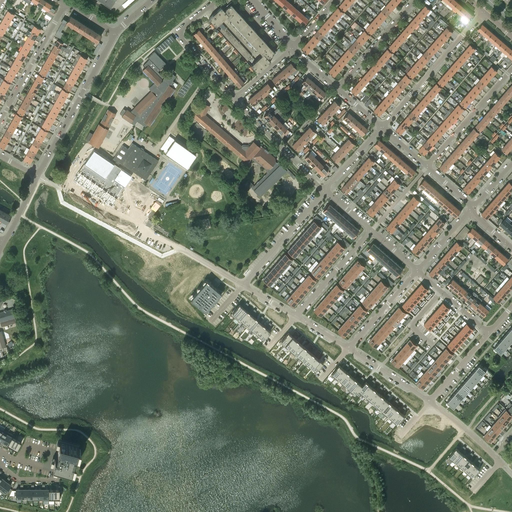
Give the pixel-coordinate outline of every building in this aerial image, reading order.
[(46,1),(44,0),(38,0),(36,4),(40,6),(38,9),(40,10),(42,7),(46,1)] [(286,0),(282,5),(287,9),(291,4),(286,0)] [(451,0),(448,3),(446,6),(449,9),(447,11),(449,12),(451,10),(453,8),(458,2),(455,0),(451,0)] [(47,11),(51,5),(46,1),(42,7),(47,11)] [(349,6),(344,1),(340,6),(345,10),(347,8),(352,12),(353,10),(349,6)] [(391,11),(395,7),(390,2),(386,6),(391,11)] [(458,2),(453,8),(458,12),(463,7),(458,2)] [(209,18),(213,22),(216,26),(217,25),(216,25),(227,14),(233,20),(230,22),(256,51),(258,48),(264,54),(252,65),(251,64),(258,72),(271,61),(268,58),(275,52),(231,4),(224,10),(221,7),(209,18)] [(291,4),(287,9),(291,13),(296,8),(291,4)] [(57,8),(51,5),(47,11),(53,14),(57,8)] [(388,16),(391,11),(386,6),(382,11),(388,16)] [(425,6),(421,10),(426,15),(430,10),(425,6)] [(338,7),(334,12),(340,17),(344,12),(338,7)] [(463,7),(458,12),(463,16),(468,11),(463,7)] [(296,8),(291,13),(296,17),(300,12),(296,8)] [(421,10),(417,15),(422,19),(424,17),(426,19),(427,17),(428,16),(426,15),(421,10)] [(7,11),(4,16),(11,20),(14,14),(7,11)] [(384,20),(388,16),(382,11),(378,15),(384,20)] [(468,11),(463,16),(468,21),(473,16),(468,11)] [(300,12),(296,17),(300,21),(305,15),(300,12)] [(334,12),(330,17),(336,21),(340,17),(334,12)] [(63,18),(61,21),(62,22),(65,24),(96,43),(97,42),(101,35),(71,15),(67,21),(63,18)] [(305,15),(300,21),(305,25),(309,20),(305,15)] [(378,15),(374,20),(380,25),(384,20),(378,15)] [(417,15),(413,20),(418,24),(422,19),(417,15)] [(1,21),(8,25),(11,20),(4,16),(1,21)] [(330,17),(326,21),(332,26),(336,21),(330,17)] [(376,29),(380,25),(374,20),(370,24),(376,29)] [(413,20),(409,24),(414,28),(418,24),(413,20)] [(442,20),(440,21),(442,23),(447,27),(447,28),(447,27),(443,32),(448,37),(452,32),(454,30),(444,22),(442,20)] [(326,21),(322,26),(328,30),(332,26),(326,21)] [(372,34),(376,29),(370,24),(366,29),(372,34)] [(409,24),(405,29),(410,33),(414,28),(409,24)] [(482,24),(478,29),(481,32),(478,34),(479,35),(481,37),(483,34),(487,28),(482,24)] [(31,31),(37,35),(40,29),(34,25),(31,31)] [(322,26),(318,30),(324,35),(328,30),(322,26)] [(487,28),(483,34),(488,38),(492,33),(487,28)] [(28,36),(34,40),(37,35),(31,31),(28,29),(25,35),(28,36)] [(198,29),(193,34),(197,38),(202,34),(198,29)] [(405,29),(401,33),(406,38),(410,33),(405,29)] [(318,30),(314,35),(320,39),(322,37),(324,39),(325,38),(326,37),(324,35),(318,30)] [(361,35),(360,35),(366,40),(370,35),(365,31),(364,31),(361,35)] [(443,32),(439,37),(444,41),(448,37),(443,32)] [(401,33),(397,38),(402,42),(406,38),(401,33)] [(492,33),(488,38),(491,41),(489,43),(491,44),(493,42),(497,37),(492,33)] [(202,34),(197,38),(201,42),(206,38),(202,34)] [(171,35),(155,49),(159,53),(175,40),(171,35)] [(314,35),(310,39),(316,44),(318,41),(321,43),(322,41),(320,39),(314,35)] [(357,39),(357,40),(362,45),(366,40),(360,35),(357,39)] [(31,45),(34,40),(28,36),(25,41),(31,45)] [(353,39),(351,42),(353,44),(358,49),(362,45),(357,40),(357,39),(352,36),(351,37),(352,39),(353,39)] [(206,38),(201,42),(205,47),(210,43),(212,41),(208,37),(206,38)] [(439,37),(435,41),(440,46),(444,41),(439,37)] [(497,37),(493,42),(498,47),(502,41),(497,37)] [(346,38),(345,40),(347,42),(349,44),(346,46),(347,47),(349,49),(354,54),(358,49),(353,44),(351,42),(348,40),(346,38)] [(397,38),(393,42),(398,47),(399,45),(402,47),(403,45),(404,44),(402,42),(397,38)] [(310,39),(306,44),(312,48),(316,44),(310,39)] [(20,45),(22,46),(28,50),(31,45),(25,41),(22,40),(20,45)] [(57,40),(54,45),(60,49),(63,51),(65,47),(61,45),(63,43),(57,40)] [(435,41),(431,45),(437,50),(440,46),(435,41)] [(501,50),(497,54),(499,56),(503,51),(507,46),(502,41),(498,47),(501,50)] [(393,42),(389,47),(394,51),(398,47),(393,42)] [(210,43),(205,47),(209,51),(213,47),(210,43)] [(306,44),(302,48),(308,53),(312,48),(306,44)] [(60,49),(54,45),(51,51),(57,54),(60,49)] [(431,45),(427,50),(433,55),(437,50),(431,45)] [(470,45),(466,49),(471,54),(475,49),(470,45)] [(19,52),(26,55),(28,50),(22,46),(19,52)] [(511,49),(507,46),(503,51),(506,54),(504,56),(506,58),(508,56),(508,55),(511,50),(511,49)] [(213,47),(209,51),(212,56),(217,51),(213,47)] [(349,49),(345,53),(350,58),(354,54),(349,49)] [(387,49),(383,54),(388,58),(392,53),(387,49)] [(466,49),(462,54),(467,58),(471,54),(466,49)] [(427,50),(423,54),(429,59),(433,55),(427,50)] [(51,51),(48,56),(54,59),(57,54),(51,51)] [(149,59),(143,65),(145,67),(143,70),(155,82),(148,88),(151,91),(134,108),(135,109),(132,113),(127,109),(126,111),(123,109),(120,113),(122,115),(122,116),(134,125),(137,121),(145,127),(147,124),(149,125),(174,89),(171,86),(174,82),(172,80),(175,76),(170,72),(164,78),(157,72),(166,63),(154,51),(148,57),(149,59)] [(217,51),(212,56),(216,60),(221,56),(217,51)] [(23,60),(26,55),(19,52),(16,57),(23,60)] [(345,53),(341,58),(346,63),(350,58),(345,53)] [(383,54),(379,58),(384,62),(386,64),(387,63),(391,60),(388,58),(383,54)] [(423,54),(419,59),(425,64),(429,59),(423,54)] [(462,54),(458,59),(463,63),(465,65),(466,64),(468,62),(469,60),(467,58),(462,54)] [(77,60),(84,64),(87,59),(80,55),(77,60)] [(45,61),(51,65),(54,59),(48,56),(45,61)] [(221,56),(216,60),(220,65),(225,60),(221,56)] [(16,57),(13,62),(20,66),(23,60),(16,57)] [(416,59),(413,62),(415,63),(421,68),(425,64),(419,59),(417,57),(416,59)] [(341,58),(337,62),(343,67),(346,63),(341,58)] [(379,58),(375,63),(380,67),(384,62),(379,58)] [(458,59),(454,63),(459,67),(463,63),(458,59)] [(77,60),(74,66),(81,69),(84,64),(77,60)] [(225,60),(220,65),(224,69),(229,65),(225,60)] [(45,61),(42,67),(47,70),(51,65),(45,61)] [(17,71),(20,66),(13,62),(10,67),(17,71)] [(337,62),(333,67),(339,72),(343,67),(337,62)] [(286,67),(291,73),(296,68),(291,63),(286,67)] [(375,63),(371,67),(376,72),(380,67),(375,63)] [(415,63),(411,68),(412,68),(417,73),(421,68),(415,63)] [(454,63),(450,68),(455,72),(459,67),(454,63)] [(81,69),(74,66),(72,64),(69,70),(72,71),(78,75),(81,69)] [(407,64),(405,66),(408,68),(407,68),(409,70),(407,72),(413,77),(417,73),(412,68),(411,68),(407,64)] [(229,65),(224,69),(227,73),(232,69),(229,65)] [(488,71),(493,76),(497,71),(492,66),(488,71)] [(10,67),(7,72),(14,76),(17,71),(10,67)] [(47,70),(42,67),(39,72),(44,75),(47,70)] [(286,77),(291,73),(286,67),(281,71),(286,77)] [(333,67),(329,71),(335,76),(339,72),(333,67)] [(371,67),(367,72),(372,76),(376,72),(371,67)] [(450,68),(446,72),(451,76),(455,72),(450,68)] [(232,69),(227,73),(231,78),(236,74),(232,69)] [(72,71),(69,76),(75,80),(78,75),(72,71)] [(281,71),(276,75),(282,81),(286,77),(281,71)] [(489,80),(493,76),(488,71),(484,75),(489,80)] [(14,76),(7,72),(4,78),(11,81),(14,76)] [(367,72),(363,77),(368,81),(372,76),(367,72)] [(446,72),(442,77),(447,81),(451,76),(446,72)] [(35,79),(41,82),(44,77),(38,74),(35,79)] [(236,74),(231,78),(235,82),(240,78),(236,74)] [(406,74),(402,79),(407,84),(411,79),(406,74)] [(282,81),(276,75),(272,79),(277,85),(282,81)] [(485,85),(489,80),(484,75),(480,80),(485,85)] [(75,80),(69,76),(66,81),(72,85),(75,80)] [(186,82),(178,93),(183,97),(191,85),(194,79),(189,76),(186,82)] [(240,78),(235,82),(239,87),(244,82),(242,80),(244,78),(242,76),(240,78)] [(304,84),(300,89),(302,91),(306,86),(311,80),(306,76),(301,82),(304,84)] [(363,77),(359,81),(364,86),(368,81),(363,77)] [(442,77),(438,82),(443,86),(447,81),(442,77)] [(0,79),(0,84),(0,85),(7,89),(10,83),(1,78),(0,79)] [(35,79),(32,84),(37,88),(41,82),(35,79)] [(402,79),(398,83),(403,88),(407,84),(402,79)] [(309,88),(305,92),(308,94),(311,90),(316,85),(311,80),(306,86),(309,88)] [(482,89),(485,85),(480,80),(476,84),(482,89)] [(72,85),(66,81),(63,87),(70,90),(72,85)] [(359,81),(355,86),(360,90),(364,86),(359,81)] [(267,83),(262,87),(267,93),(272,89),(267,83)] [(398,83),(394,88),(400,93),(403,88),(398,83)] [(436,83),(432,88),(437,92),(441,87),(436,83)] [(37,88),(32,84),(29,90),(34,93),(37,88)] [(482,89),(476,84),(472,89),(478,94),(482,89)] [(316,85),(311,90),(316,95),(321,89),(316,85)] [(355,86),(351,91),(356,95),(358,93),(360,95),(362,93),(361,93),(362,92),(360,90),(355,86)] [(390,88),(388,90),(388,91),(390,92),(396,97),(400,93),(394,88),(392,86),(391,88),(390,88)] [(258,91),(263,97),(267,93),(262,87),(258,91)] [(59,94),(65,98),(68,92),(62,88),(59,94)] [(432,88),(428,93),(433,97),(437,92),(432,88)] [(316,95),(315,97),(319,101),(321,99),(326,93),(321,89),(316,95)] [(478,94),(472,89),(468,93),(474,98),(478,94)] [(29,90),(26,95),(31,98),(34,93),(29,90)] [(258,91),(253,96),(258,101),(263,97),(258,91)] [(506,91),(502,95),(507,100),(511,95),(506,91)] [(390,92),(386,97),(392,102),(396,97),(390,92)] [(428,93),(424,97),(429,101),(433,97),(428,93)] [(474,98),(468,93),(464,98),(470,103),(474,98)] [(63,103),(65,98),(59,94),(56,99),(63,103)] [(23,100),(28,104),(31,98),(26,95),(23,100)] [(502,95),(499,100),(503,104),(507,100),(502,95)] [(258,101),(253,96),(248,100),(253,105),(258,101)] [(386,97),(382,101),(388,106),(392,102),(386,97)] [(424,97),(420,102),(425,106),(429,101),(424,97)] [(470,103),(464,98),(460,103),(466,107),(470,103)] [(63,103),(56,99),(53,104),(60,108),(63,103)] [(23,100),(20,106),(25,109),(28,104),(23,100)] [(334,100),(330,105),(335,110),(340,106),(334,100)] [(499,100),(495,104),(500,108),(503,104),(499,100)] [(382,101),(378,106),(384,111),(388,106),(382,101)] [(420,102),(416,106),(421,111),(425,106),(420,102)] [(251,158),(267,172),(253,185),(248,180),(242,185),(248,190),(251,187),(260,196),(286,171),(293,179),(295,177),(285,167),(284,168),(278,162),(277,163),(275,162),(275,157),(268,152),(268,151),(267,151),(267,150),(266,150),(266,149),(265,149),(261,145),(259,147),(253,142),(249,146),(249,145),(243,145),(242,146),(205,115),(209,106),(202,103),(199,109),(198,109),(192,116),(240,157),(247,163),(251,158)] [(57,113),(60,108),(53,104),(50,110),(57,113)] [(459,104),(455,109),(460,114),(464,109),(459,104)] [(495,104),(491,109),(496,113),(500,108),(495,104)] [(331,115),(335,110),(330,105),(325,110),(331,115)] [(25,109),(20,106),(17,111),(22,114),(25,109)] [(378,106),(374,111),(380,115),(384,111),(378,106)] [(416,106),(412,111),(417,115),(421,111),(416,106)] [(449,112),(451,113),(456,118),(460,114),(455,109),(453,107),(451,109),(449,112)] [(98,147),(104,136),(108,129),(107,128),(116,113),(108,109),(99,124),(98,123),(92,134),(89,132),(85,139),(98,147)] [(491,109),(487,113),(492,117),(496,113),(491,109)] [(57,113),(50,110),(47,115),(54,118),(57,113)] [(325,110),(321,114),(327,120),(331,115),(325,110)] [(268,121),(273,115),(269,111),(263,116),(268,121)] [(412,111),(408,115),(413,120),(415,122),(416,121),(417,120),(420,117),(417,115),(412,111)] [(343,118),(348,122),(353,116),(348,112),(343,118)] [(16,113),(13,118),(18,122),(21,116),(16,113)] [(451,113),(447,118),(452,123),(456,118),(451,113)] [(487,113),(483,117),(488,121),(490,119),(492,121),(494,119),(492,117),(487,113)] [(327,120),(321,114),(317,119),(322,124),(327,120)] [(51,124),(54,118),(47,115),(44,120),(51,124)] [(278,120),(273,115),(268,121),(272,125),(278,120)] [(408,115),(404,120),(409,124),(413,120),(408,115)] [(357,120),(353,116),(348,122),(353,126),(357,120)] [(483,117),(480,122),(484,126),(488,121),(483,117)] [(10,124),(15,127),(18,122),(13,118),(10,124)] [(447,118),(443,122),(448,127),(452,123),(447,118)] [(40,124),(41,125),(48,129),(51,124),(44,120),(42,119),(40,124)] [(282,124),(278,120),(272,125),(277,130),(282,124)] [(357,130),(362,125),(357,120),(353,126),(357,130)] [(404,120),(400,125),(405,129),(409,124),(404,120)] [(285,122),(282,124),(277,130),(281,134),(287,129),(289,126),(285,122)] [(443,122),(439,127),(444,132),(448,127),(443,122)] [(480,122),(476,126),(480,130),(484,126),(480,122)] [(10,124),(7,129),(12,132),(15,127),(10,124)] [(367,129),(362,125),(357,130),(362,135),(367,129)] [(400,125),(396,129),(401,134),(405,129),(400,125)] [(435,127),(433,129),(433,130),(435,131),(440,136),(444,132),(439,127),(437,125),(435,127)] [(37,133),(44,136),(47,131),(40,127),(37,133)] [(309,127),(305,131),(310,137),(315,132),(309,127)] [(474,128),(470,132),(475,137),(479,132),(474,128)] [(4,134),(9,138),(12,132),(7,129),(4,134)] [(301,136),(306,141),(310,137),(305,131),(301,136)] [(435,131),(431,136),(437,141),(440,136),(435,131)] [(44,136),(37,133),(36,132),(33,137),(35,138),(41,142),(44,136)] [(470,132),(466,137),(471,141),(475,137),(470,132)] [(4,134),(1,140),(6,143),(9,138),(4,134)] [(163,144),(160,148),(165,152),(165,151),(166,152),(187,167),(195,154),(175,140),(174,139),(169,136),(163,144)] [(301,136),(296,140),(302,146),(306,141),(301,136)] [(423,136),(421,138),(423,140),(421,143),(423,145),(429,150),(433,145),(427,140),(425,139),(423,136)] [(431,136),(427,140),(433,145),(437,141),(431,136)] [(466,137),(462,141),(467,145),(471,141),(466,137)] [(41,142),(35,138),(32,143),(38,147),(41,142)] [(348,138),(343,143),(349,148),(353,144),(348,138)] [(302,146),(296,140),(292,145),(297,150),(302,146)] [(379,149),(384,144),(379,140),(373,147),(377,151),(379,149)] [(462,141),(459,145),(464,150),(467,145),(462,141)] [(35,152),(38,147),(32,143),(29,148),(35,152)] [(158,161),(157,160),(132,143),(128,149),(122,145),(113,158),(115,160),(114,161),(118,164),(119,162),(145,180),(158,161)] [(345,153),(349,148),(343,143),(339,147),(345,153)] [(420,145),(417,148),(419,149),(425,154),(429,150),(423,145),(421,143),(420,145)] [(388,148),(384,144),(379,149),(384,153),(388,148)] [(506,144),(502,149),(506,153),(510,149),(506,144)] [(459,145),(455,150),(460,154),(464,150),(459,145)] [(131,174),(93,147),(73,176),(111,203),(131,174)] [(340,157),(345,153),(339,147),(335,152),(340,157)] [(33,157),(35,152),(29,148),(26,154),(33,157)] [(388,157),(393,151),(388,148),(384,153),(388,157)] [(455,150),(451,154),(456,158),(460,154),(455,150)] [(397,155),(393,151),(388,157),(393,161),(397,155)] [(309,162),(314,157),(310,152),(309,152),(304,158),(309,162)] [(336,162),(340,157),(335,152),(330,157),(336,162)] [(495,152),(491,157),(496,161),(500,156),(495,152)] [(30,163),(33,157),(26,154),(23,159),(30,163)] [(451,154),(447,158),(452,163),(456,158),(451,154)] [(397,165),(402,159),(397,155),(393,161),(397,165)] [(313,167),(319,161),(314,157),(309,162),(313,167)] [(369,157),(365,161),(370,166),(375,161),(369,157)] [(492,166),(496,161),(491,157),(487,161),(492,166)] [(447,158),(444,163),(448,167),(452,163),(447,158)] [(406,163),(402,159),(397,165),(402,168),(406,163)] [(317,171),(323,166),(319,161),(313,167),(317,171)] [(365,161),(361,166),(369,172),(369,173),(371,171),(368,168),(370,166),(365,161)] [(488,170),(492,166),(487,161),(483,166),(488,170)] [(406,172),(411,167),(406,163),(402,168),(406,172)] [(451,169),(448,167),(444,163),(440,167),(444,172),(447,174),(451,169)] [(323,166),(317,171),(322,176),(327,170),(323,166)] [(361,166),(357,171),(362,175),(365,172),(367,174),(369,172),(361,166)] [(484,175),(488,170),(483,166),(479,170),(484,175)] [(416,171),(411,167),(406,172),(411,176),(416,171)] [(480,179),(484,175),(479,170),(475,175),(480,179)] [(357,171),(353,175),(359,180),(362,175),(357,171)] [(353,175),(349,180),(355,184),(357,186),(360,181),(359,180),(353,175)] [(476,184),(480,179),(475,175),(471,179),(476,184)] [(395,179),(391,184),(396,189),(401,184),(395,179)] [(419,185),(424,189),(429,183),(425,179),(419,185)] [(472,188),(476,184),(471,179),(467,183),(472,188)] [(349,180),(345,184),(351,189),(353,191),(357,186),(355,184),(349,180)] [(424,189),(429,193),(434,187),(429,183),(424,189)] [(468,193),(472,188),(467,183),(463,188),(468,193)] [(341,189),(344,191),(343,193),(348,197),(353,191),(351,189),(345,184),(341,189)] [(391,184),(387,188),(392,193),(396,189),(391,184)] [(507,196),(511,191),(505,186),(501,191),(507,196)] [(381,188),(380,190),(383,193),(388,198),(392,193),(387,188),(385,187),(383,189),(381,188)] [(429,193),(433,197),(438,191),(434,187),(429,193)] [(443,195),(438,191),(433,197),(438,201),(443,195)] [(501,191),(497,195),(503,200),(507,196),(501,191)] [(383,193),(379,197),(384,202),(388,198),(383,193)] [(438,201),(442,205),(447,199),(443,195),(438,201)] [(497,195),(493,200),(499,205),(503,200),(497,195)] [(414,196),(410,200),(416,205),(420,201),(414,196)] [(379,197),(375,202),(380,207),(384,202),(379,197)] [(447,199),(442,205),(447,209),(452,203),(447,199)] [(372,200),(368,204),(371,206),(377,211),(380,207),(375,202),(372,200)] [(410,200),(406,205),(412,210),(416,205),(410,200)] [(495,209),(499,205),(493,200),(489,204),(495,209)] [(325,208),(322,211),(327,215),(333,207),(328,203),(324,207),(325,208)] [(456,207),(452,203),(447,209),(451,213),(456,207)] [(495,209),(489,204),(485,209),(491,214),(495,209)] [(406,205),(402,209),(408,214),(412,210),(406,205)] [(366,207),(364,209),(366,211),(367,211),(372,216),(377,211),(371,206),(368,209),(366,207)] [(333,207),(327,215),(331,218),(337,211),(333,207)] [(451,213),(456,217),(461,211),(456,207),(451,213)] [(402,209),(398,214),(404,219),(408,214),(402,209)] [(491,214),(485,209),(481,213),(487,219),(491,214)] [(337,211),(331,218),(335,222),(342,215),(337,211)] [(6,213),(2,221),(7,224),(11,216),(6,213)] [(398,214),(394,218),(400,223),(404,219),(398,214)] [(342,215),(335,222),(340,226),(346,219),(342,215)] [(394,218),(390,223),(396,228),(400,223),(394,218)] [(439,218),(435,222),(441,227),(445,223),(439,218)] [(346,219),(340,226),(344,230),(350,223),(346,219)] [(505,219),(500,225),(504,229),(509,223),(505,219)] [(310,225),(317,231),(321,227),(314,221),(310,225)] [(435,222),(431,227),(437,232),(441,227),(435,222)] [(350,223),(344,230),(348,234),(355,226),(350,223)] [(386,227),(392,233),(392,232),(394,234),(396,236),(397,234),(401,237),(399,239),(401,241),(404,238),(406,236),(403,234),(400,231),(396,228),(390,223),(386,227)] [(310,225),(306,229),(313,236),(317,231),(310,225)] [(348,234),(346,236),(351,240),(353,238),(357,234),(357,233),(359,230),(355,226),(348,234)] [(431,227),(427,232),(433,236),(437,232),(431,227)] [(468,233),(472,237),(477,231),(472,227),(470,230),(468,233)] [(313,236),(306,229),(302,234),(310,240),(313,236)] [(477,231),(472,237),(476,241),(481,235),(477,231)] [(427,232),(424,236),(429,241),(433,236),(427,232)] [(310,240),(302,234),(299,238),(306,244),(310,240)] [(476,241),(474,243),(479,247),(481,245),(486,239),(481,235),(476,241)] [(420,240),(420,241),(425,245),(429,241),(424,236),(420,240)] [(407,237),(401,243),(404,246),(407,242),(410,239),(407,237)] [(299,238),(295,242),(302,249),(306,244),(299,238)] [(486,239),(481,245),(485,249),(490,243),(486,239)] [(334,246),(341,252),(344,248),(337,241),(334,246)] [(418,242),(416,245),(421,250),(425,245),(420,241),(418,242)] [(452,246),(458,251),(462,246),(456,241),(452,246)] [(291,247),(298,253),(302,249),(295,242),(291,247)] [(369,247),(367,250),(371,253),(377,246),(373,242),(369,246),(369,247)] [(490,243),(485,249),(488,251),(486,253),(488,255),(490,253),(495,247),(490,243)] [(414,244),(410,248),(412,250),(414,252),(417,254),(421,250),(416,245),(414,244)] [(330,250),(337,256),(341,252),(334,246),(330,250)] [(377,246),(371,253),(376,257),(382,250),(377,246)] [(454,255),(458,251),(452,246),(448,250),(454,255)] [(298,253),(291,247),(287,251),(294,257),(298,253)] [(495,247),(490,253),(492,255),(494,257),(499,251),(495,247)] [(337,256),(330,250),(326,254),(333,261),(337,256)] [(382,250),(376,257),(380,261),(386,254),(382,250)] [(448,250),(445,255),(450,259),(454,255),(448,250)] [(499,251),(494,257),(499,261),(504,255),(499,251)] [(285,253),(281,258),(289,264),(292,260),(285,253)] [(333,261),(326,254),(322,259),(329,265),(333,261)] [(386,254),(380,261),(384,265),(390,258),(386,254)] [(445,255),(441,259),(446,264),(450,259),(445,255)] [(504,255),(499,261),(504,265),(509,259),(504,255)] [(289,264),(281,258),(278,262),(285,268),(289,264)] [(390,258),(384,265),(389,269),(395,261),(390,258)] [(329,265),(322,259),(318,263),(326,269),(329,265)] [(441,259),(437,264),(442,268),(446,264),(441,259)] [(358,260),(354,264),(362,270),(366,265),(363,263),(362,263),(358,260)] [(395,261),(389,269),(393,272),(399,265),(395,261)] [(274,266),(281,273),(285,268),(278,262),(274,266)] [(326,269),(318,263),(315,267),(322,274),(326,269)] [(354,264),(351,268),(358,275),(358,274),(360,276),(363,273),(361,271),(362,270),(354,264)] [(437,264),(433,268),(438,273),(442,268),(437,264)] [(399,265),(393,272),(398,277),(402,273),(401,272),(403,269),(399,265)] [(270,271),(277,277),(281,273),(274,266),(270,271)] [(311,272),(318,278),(322,274),(315,267),(311,272)] [(351,268),(347,273),(354,279),(358,275),(351,268)] [(433,268),(429,273),(434,278),(438,273),(433,268)] [(266,275),(273,281),(277,277),(270,271),(266,275)] [(347,273),(343,277),(350,283),(354,279),(347,273)] [(305,278),(312,285),(316,280),(309,274),(305,278)] [(273,281),(266,275),(262,279),(270,286),(273,281)] [(343,277),(339,281),(343,285),(343,286),(346,288),(348,289),(352,284),(350,283),(343,277)] [(305,278),(301,283),(308,289),(312,285),(305,278)] [(382,280),(378,284),(385,291),(389,286),(385,283),(385,282),(382,279),(382,280)] [(448,285),(452,289),(458,283),(453,279),(448,285)] [(308,289),(301,283),(297,287),(305,293),(308,289)] [(422,283),(418,287),(425,293),(429,289),(422,283)] [(452,289),(457,293),(462,287),(458,283),(452,289)] [(505,283),(501,288),(507,293),(511,288),(505,283)] [(333,288),(341,294),(344,290),(337,284),(333,288)] [(378,284),(374,289),(381,295),(385,291),(378,284)] [(305,293),(297,287),(294,291),(301,298),(305,293)] [(418,287),(415,290),(422,296),(425,293),(418,287)] [(467,291),(462,287),(457,293),(461,297),(467,291)] [(333,288),(330,292),(337,299),(341,294),(333,288)] [(503,297),(507,293),(501,288),(497,292),(503,297)] [(374,289),(370,293),(377,299),(381,295),(374,289)] [(415,290),(412,294),(419,300),(422,296),(415,290)] [(290,296),(297,302),(301,298),(294,291),(290,296)] [(461,297),(466,300),(471,295),(467,291),(461,297)] [(337,299),(330,292),(326,297),(333,303),(337,299)] [(499,302),(503,297),(497,292),(493,297),(499,302)] [(370,293),(366,297),(373,304),(377,299),(370,293)] [(412,294),(409,298),(416,304),(419,300),(412,294)] [(476,299),(471,295),(466,300),(470,304),(476,299)] [(297,302),(290,296),(286,300),(293,306),(297,302)] [(475,308),(480,302),(482,300),(478,296),(476,299),(470,304),(475,308)] [(333,303),(326,297),(322,301),(329,307),(333,303)] [(366,297),(363,302),(370,308),(373,304),(366,297)] [(409,298),(406,301),(412,307),(416,304),(409,298)] [(329,307),(322,301),(318,305),(325,312),(329,307)] [(406,301),(402,305),(409,311),(412,307),(406,301)] [(443,302),(440,306),(447,312),(450,308),(443,302)] [(475,308),(480,312),(485,307),(480,302),(475,308)] [(239,304),(232,313),(236,316),(243,308),(242,307),(239,304)] [(357,309),(364,315),(368,310),(361,304),(357,309)] [(325,312),(318,305),(314,310),(321,316),(325,312)] [(396,311),(403,317),(407,313),(399,306),(396,311)] [(440,306),(437,309),(444,315),(447,312),(440,306)] [(480,312),(484,316),(489,310),(485,307),(480,312)] [(243,308),(236,316),(240,320),(247,311),(244,309),(243,308)] [(357,309),(353,313),(360,319),(364,315),(357,309)] [(437,309),(434,313),(440,319),(444,315),(437,309)] [(247,311),(240,320),(244,323),(251,315),(250,314),(247,311)] [(403,317),(396,311),(392,315),(399,321),(403,317)] [(360,319),(353,313),(349,317),(356,323),(360,319)] [(434,313),(430,317),(437,323),(440,319),(434,313)] [(251,315),(244,323),(248,326),(255,318),(252,315),(251,315)] [(388,319),(395,326),(399,321),(392,315),(388,319)] [(356,323),(349,317),(345,322),(352,328),(356,323)] [(430,317),(427,320),(434,326),(437,323),(430,317)] [(255,318),(248,326),(251,330),(259,321),(258,320),(255,318)] [(384,324),(392,330),(395,326),(388,319),(384,324)] [(427,320),(424,324),(431,330),(434,326),(427,320)] [(17,327),(15,321),(1,324),(3,331),(17,327)] [(259,321),(251,330),(255,333),(262,325),(260,322),(259,321)] [(342,326),(349,332),(352,328),(345,322),(342,326)] [(467,323),(464,327),(470,333),(474,329),(467,323)] [(381,328),(388,334),(392,330),(384,324),(381,328)] [(262,325),(255,333),(259,336),(266,328),(265,327),(262,325)] [(349,332),(342,326),(338,330),(345,337),(349,332)] [(464,327),(460,330),(467,336),(470,333),(464,327)] [(266,328),(259,336),(263,340),(270,332),(267,329),(266,328)] [(377,332),(384,339),(388,334),(381,328),(377,332)] [(460,330),(457,334),(464,340),(467,336),(460,330)] [(288,332),(281,341),(285,344),(292,336),(291,335),(288,332)] [(384,339),(377,332),(373,337),(380,343),(384,339)] [(457,334),(454,337),(461,343),(464,340),(457,334)] [(511,340),(505,335),(502,339),(508,345),(511,340)] [(292,336),(285,344),(289,348),(296,339),(293,337),(292,336)] [(380,343),(373,337),(371,339),(370,338),(368,341),(372,344),(376,347),(380,343)] [(454,337),(451,341),(458,347),(461,343),(454,337)] [(296,339),(289,348),(292,351),(300,343),(299,342),(296,339)] [(418,345),(411,339),(407,343),(414,349),(418,345)] [(498,343),(505,349),(508,345),(502,339),(498,343)] [(451,341),(448,345),(454,351),(458,347),(451,341)] [(300,343),(292,351),(296,354),(303,346),(301,343),(300,343)] [(403,348),(410,354),(414,349),(407,343),(403,348)] [(498,343),(493,349),(496,351),(497,350),(501,353),(505,349),(498,343)] [(303,346),(296,354),(300,358),(307,349),(306,349),(303,346)] [(403,348),(399,352),(406,358),(410,354),(403,348)] [(454,354),(447,348),(443,352),(450,358),(454,354)] [(307,349),(300,358),(304,361),(311,353),(308,350),(307,349)] [(399,352),(395,357),(403,363),(406,358),(399,352)] [(446,362),(450,358),(443,352),(439,356),(446,362)] [(311,353),(304,361),(308,364),(315,356),(314,355),(311,353)] [(315,356),(308,364),(312,368),(319,359),(316,357),(315,356)] [(442,367),(446,362),(439,356),(435,361),(442,367)] [(403,363),(395,357),(393,359),(392,359),(390,361),(394,364),(399,367),(403,363)] [(319,359),(312,368),(316,371),(323,363),(319,359)] [(431,365),(439,371),(442,367),(435,361),(431,365)] [(340,365),(333,373),(337,377),(344,369),(343,368),(340,365)] [(435,375),(439,371),(431,365),(428,369),(435,375)] [(483,375),(487,369),(484,366),(483,368),(480,365),(476,369),(483,375)] [(344,369),(337,377),(340,380),(348,372),(345,369),(344,369)] [(431,380),(435,375),(428,369),(424,374),(431,380)] [(472,373),(479,379),(483,375),(476,369),(472,373)] [(348,372),(340,380),(344,384),(352,375),(351,374),(348,372)] [(469,377),(476,383),(479,379),(472,373),(469,377)] [(431,380),(424,374),(420,378),(427,384),(431,380)] [(352,375),(344,384),(348,387),(355,379),(353,376),(352,375)] [(465,381),(472,387),(476,383),(469,377),(465,381)] [(425,387),(427,384),(420,378),(416,382),(421,386),(420,387),(424,390),(426,387),(425,387)] [(355,379),(348,387),(352,390),(359,382),(358,381),(355,379)] [(465,381),(462,385),(468,391),(472,387),(465,381)] [(359,382),(352,390),(356,394),(359,390),(363,385),(360,383),(359,382)] [(363,385),(359,390),(363,393),(370,385),(369,384),(366,382),(363,385)] [(370,385),(363,393),(367,397),(374,388),(371,386),(370,385)] [(468,391),(462,385),(458,389),(465,395),(468,391)] [(374,388),(367,397),(371,400),(378,392),(377,391),(374,388)] [(465,395),(458,389),(454,393),(461,399),(465,395)] [(378,392),(371,400),(375,403),(382,395),(379,392),(378,392)] [(451,398),(458,403),(461,399),(454,393),(451,398)] [(382,395),(375,403),(378,407),(386,398),(385,398),(382,395)] [(386,398),(378,407),(382,410),(389,402),(387,399),(386,398)] [(458,403),(451,398),(446,403),(449,405),(450,404),(454,408),(458,403)] [(389,402),(382,410),(386,413),(393,405),(392,404),(389,402)] [(393,405),(386,413),(390,417),(397,408),(394,406),(393,405)] [(397,408),(390,417),(394,420),(401,412),(400,411),(397,408)] [(511,413),(505,408),(501,412),(510,420),(511,417),(511,413)] [(401,412),(394,420),(398,424),(405,415),(402,413),(401,412)] [(501,412),(497,417),(499,418),(506,424),(510,420),(501,412)] [(499,418),(495,422),(502,429),(506,424),(499,418)] [(495,422),(491,427),(499,433),(502,429),(495,422)] [(491,427),(488,431),(495,437),(499,433),(491,427)] [(0,435),(0,440),(1,441),(3,442),(8,432),(3,429),(3,430),(0,435)] [(488,431),(484,435),(488,439),(488,440),(491,443),(493,440),(495,437),(488,431)] [(8,432),(3,442),(4,442),(7,444),(12,437),(13,435),(8,432)] [(12,437),(7,444),(11,446),(12,447),(16,439),(12,437)] [(21,442),(16,439),(12,447),(13,448),(17,450),(21,442)] [(58,451),(56,457),(55,456),(53,464),(56,465),(71,469),(74,461),(73,461),(75,455),(76,456),(78,447),(60,442),(58,451)] [(457,448),(449,456),(453,460),(461,451),(460,451),(457,448)] [(461,451),(453,460),(457,463),(465,455),(462,452),(461,451)] [(465,455),(457,463),(461,466),(468,458),(467,457),(465,455)] [(468,458),(461,466),(465,470),(472,461),(469,459),(468,458)] [(472,461),(465,470),(469,473),(476,465),(475,464),(472,461)] [(476,465),(469,473),(473,477),(480,468),(477,466),(476,465)] [(7,482),(6,481),(1,488),(0,488),(0,490),(4,494),(7,490),(8,491),(10,488),(9,487),(11,485),(7,482)]
